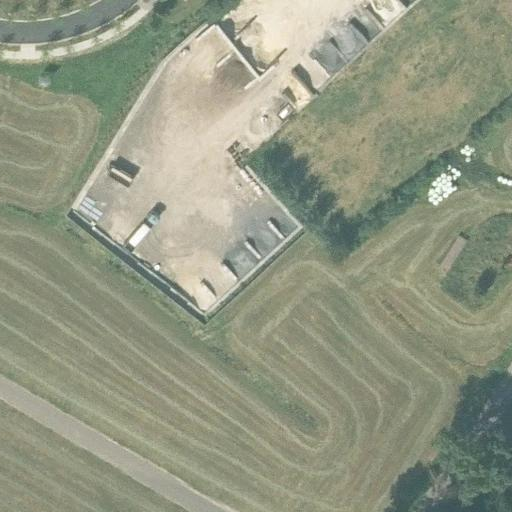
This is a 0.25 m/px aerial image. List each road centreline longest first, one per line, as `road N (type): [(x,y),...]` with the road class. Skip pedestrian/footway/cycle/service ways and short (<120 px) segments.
road 1 (residential): [(0,389),(209,511)]
road 2 (unclassified): [(427,511),(511,381)]
road 3 (residential): [(0,31),(65,27),(119,0)]
